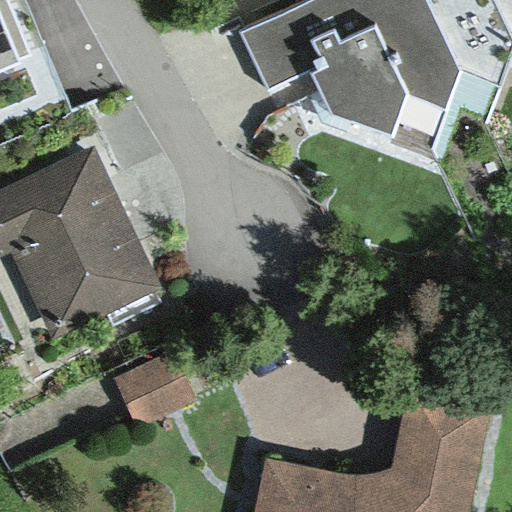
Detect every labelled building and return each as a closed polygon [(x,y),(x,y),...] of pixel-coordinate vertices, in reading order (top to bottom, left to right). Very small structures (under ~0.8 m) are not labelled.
[(11,0),(0,0),(0,73),(36,58),(11,0)] [(511,0),(322,0),(246,37),(255,57),(270,92),(315,71),(339,122),(397,137),(410,98),(446,113),(462,73),(504,89),(511,68),(511,0)] [(120,192),(99,149),(0,195),(0,262),(15,256),(56,342),(167,290),(120,192)] [(170,354),(120,377),(141,424),(191,401),(170,354)] [(476,511),(498,407),(413,391),(396,470),(385,473),(358,480),(270,464),(261,511),(476,511)]
